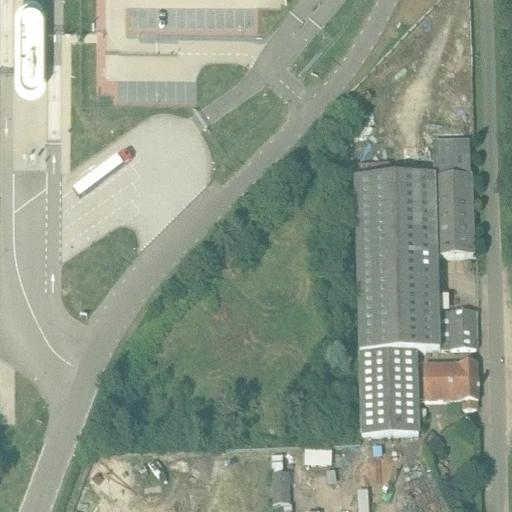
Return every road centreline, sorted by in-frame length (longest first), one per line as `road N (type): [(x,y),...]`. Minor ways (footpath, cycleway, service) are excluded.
road 1 (unclassified): [(32,511),(85,375),(142,281),(310,110),(360,50),(386,0)]
road 2 (unclassified): [(489,0),(504,511)]
